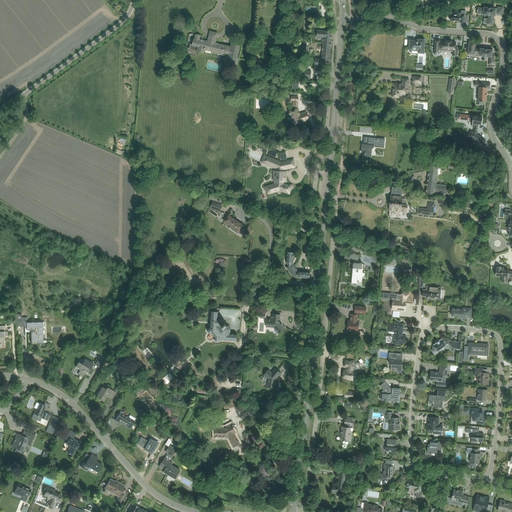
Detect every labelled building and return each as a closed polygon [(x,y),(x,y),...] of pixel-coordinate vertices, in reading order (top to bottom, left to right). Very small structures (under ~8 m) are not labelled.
[(477,10),(477,11),(478,11),(478,13),(484,14),(483,14),(489,15),(488,24),(489,24),(489,25),(492,25),(492,24),(493,25),(494,17),(494,15),(495,16),(495,15),(495,13),(497,13),(497,14),(503,14),(503,8),(498,7),(498,9),(484,7),(484,8),(478,8),(478,10),(477,10)] [(454,15),(450,15),(450,16),(450,17),(450,19),(450,20),(454,20),(454,21),(456,21),(456,20),(457,20),(460,20),(460,22),(464,22),(465,22),(465,15),(466,15),(466,11),(462,11),(462,12),(456,12),(456,14),(454,14),(454,15)] [(330,66),(333,31),(318,30),(317,37),(323,38),(322,59),(315,58),(315,65),(330,66)] [(194,39),(193,45),(199,46),(198,51),(203,52),(209,53),(210,53),(211,53),(211,52),(229,56),(229,58),(236,60),(239,46),(232,44),(231,47),(215,43),(216,39),(212,38),(209,38),(208,42),(203,40),(202,39),(203,36),(196,35),(195,40),(194,39)] [(410,46),(409,50),(419,50),(418,53),(424,53),(425,40),(423,40),(423,39),(420,39),(419,39),(419,41),(415,40),(414,40),(413,40),(410,40),(410,46)] [(435,52),(434,54),(439,54),(439,48),(443,48),(443,51),(451,51),(451,49),(455,49),(456,42),(451,42),(451,40),(446,40),(446,41),(440,41),(440,40),(439,40),(435,40),(435,52)] [(468,54),(474,55),(474,53),(480,54),(480,55),(490,57),(490,62),(489,62),(489,64),(494,64),(494,55),(492,55),(493,50),(481,48),(480,49),(475,49),(476,43),(469,42),(468,54)] [(303,70),(302,78),(310,78),(311,71),(303,70)] [(402,84),(397,84),(394,84),(393,96),(400,97),(400,96),(406,97),(406,93),(407,93),(408,79),(403,79),(402,84)] [(479,87),(478,101),(479,101),(479,104),(482,105),(485,105),(485,102),(486,102),(487,94),(487,88),(490,88),(490,83),(481,82),(481,84),(480,84),(480,85),(481,85),(481,87),(479,87)] [(292,97),(291,100),(294,101),(293,110),(289,111),(294,124),(309,119),(307,112),(299,114),(297,109),(298,97),(292,97)] [(478,129),(478,127),(479,127),(479,124),(482,124),(483,117),(460,114),(460,119),(473,121),(472,126),(475,126),(474,133),(475,134),(474,136),(474,135),(474,136),(473,138),(476,140),(481,143),(484,139),(477,135),(478,129)] [(362,146),(361,148),(362,148),(362,152),(364,152),(364,154),(365,154),(365,157),(366,157),(366,159),(366,160),(367,160),(370,161),(372,149),(372,146),(373,147),(374,146),(383,147),(383,146),(385,146),(385,139),(368,137),(368,143),(366,143),(363,143),(363,145),(365,145),(364,147),(362,146)] [(266,161),(265,163),(277,168),(277,176),(274,176),(274,181),(277,181),(277,182),(277,184),(267,187),(267,188),(268,192),(268,193),(279,190),(289,193),(290,189),(291,189),(291,188),(292,188),(292,187),(292,186),(291,186),(291,185),(290,185),(289,186),(283,184),(283,181),(285,181),(286,176),(285,176),(285,171),(283,171),(284,169),(294,166),(293,160),(281,163),(271,159),(270,158),(268,157),(267,159),(266,159),(266,161)] [(426,190),(426,193),(435,194),(435,192),(447,193),(448,187),(436,185),(439,167),(429,166),(429,170),(426,190)] [(405,205),(405,200),(405,199),(402,198),(403,188),(393,187),(392,195),(391,195),(391,196),(391,202),(389,202),(389,205),(390,206),(390,210),(391,210),(396,210),(398,210),(401,211),(404,211),(407,211),(408,205),(405,205)] [(213,202),(211,208),(220,211),(222,206),(213,202)] [(229,215),(224,221),(231,226),(234,228),(233,230),(238,233),(239,232),(242,227),(244,229),(244,230),(248,235),(253,231),(249,226),(246,228),(243,225),(229,215)] [(297,272),(294,269),(292,265),(292,259),(293,259),(293,252),(288,252),(288,254),(287,254),(287,259),(287,263),(289,265),(287,267),(294,276),(297,274),(299,277),(303,277),(303,278),(307,278),(309,278),(310,273),(303,272),(303,273),(297,272)] [(358,260),(360,255),(351,252),(349,257),(355,259),(354,263),(353,265),(353,269),(352,268),(351,271),(353,272),(352,277),(352,282),(357,283),(357,281),(358,282),(359,282),(361,282),(362,275),(364,276),(365,273),(362,272),(362,269),(363,269),(365,265),(363,264),(363,263),(361,263),(360,263),(357,262),(357,260),(358,260)] [(496,267),(496,275),(502,276),(502,278),(504,278),(505,278),(507,278),(507,276),(508,276),(508,275),(510,275),(511,277),(510,277),(511,278),(511,271),(508,271),(508,270),(504,270),(505,267),(501,267),(497,266),(497,267),(496,267)] [(439,299),(440,299),(441,288),(428,287),(427,289),(427,290),(423,290),(422,296),(426,296),(426,298),(434,298),(434,299),(435,300),(436,300),(437,300),(438,300),(438,299),(439,299)] [(389,295),(388,297),(389,297),(388,299),(393,300),(393,301),(393,302),(392,309),(405,311),(406,302),(405,302),(405,299),(406,299),(409,294),(405,291),(403,290),(400,294),(389,293),(389,295)] [(472,308),(467,308),(463,308),(463,309),(452,308),(452,316),(460,316),(460,318),(463,318),(467,318),(467,317),(471,317),(472,308)] [(230,328),(226,324),(223,319),(217,319),(218,311),(212,311),(210,328),(209,328),(208,329),(208,330),(208,331),(208,332),(209,332),(210,333),(212,333),(214,335),(215,337),(215,339),(215,340),(216,340),(216,341),(217,341),(218,341),(219,341),(219,340),(220,340),(220,339),(226,340),(237,341),(237,334),(235,334),(234,333),(233,333),(232,333),(232,334),(231,334),(230,334),(230,328)] [(347,324),(347,327),(348,327),(348,330),(358,330),(359,322),(357,322),(358,313),(355,312),(355,314),(351,314),(351,318),(351,321),(348,321),(348,323),(347,324)] [(275,327),(279,332),(278,333),(279,333),(285,328),(282,325),(282,324),(281,324),(280,322),(278,322),(279,320),(280,320),(280,314),(272,314),(272,319),(267,318),(266,327),(275,327)] [(43,340),(43,322),(27,322),(27,330),(31,329),(31,340),(43,340)] [(402,336),(403,330),(403,324),(390,323),(389,331),(395,332),(394,344),(402,344),(402,343),(406,343),(406,336),(402,336)] [(448,344),(449,340),(449,339),(444,338),(442,339),(442,338),(439,340),(439,339),(436,341),(436,342),(433,345),(434,346),(433,346),(432,351),(434,354),(438,351),(442,349),(443,350),(444,349),(444,348),(444,347),(448,344)] [(458,340),(458,342),(449,340),(448,344),(452,348),(458,349),(460,350),(462,340),(458,340)] [(465,347),(464,360),(469,360),(469,354),(488,356),(489,345),(483,344),(483,345),(480,345),(480,344),(469,343),(469,347),(465,347)] [(391,364),(391,370),(397,371),(397,372),(400,372),(400,371),(402,371),(403,367),(402,366),(402,360),(402,354),(389,353),(389,359),(390,359),(389,363),(391,364)] [(101,354),(97,361),(103,364),(106,357),(101,354)] [(79,362),(76,367),(80,369),(78,374),(83,377),(87,370),(89,372),(94,364),(85,359),(82,364),(79,362)] [(344,370),(343,378),(347,378),(347,379),(352,380),(353,380),(353,379),(354,374),(354,371),(354,368),(355,368),(355,370),(361,369),(360,363),(358,363),(359,362),(356,363),(357,363),(355,363),(355,366),(354,366),(355,361),(351,361),(346,360),(345,367),(347,367),(346,371),(344,370)] [(447,375),(447,366),(440,366),(440,373),(431,372),(430,380),(438,381),(438,382),(437,382),(436,386),(448,387),(448,383),(441,382),(441,381),(442,381),(443,375),(447,375)] [(281,373),(277,370),(275,368),(272,372),(269,369),(264,375),(268,379),(267,387),(275,388),(275,384),(276,384),(276,383),(275,383),(276,379),(281,373)] [(477,383),(488,384),(488,380),(488,377),(489,377),(489,373),(482,373),(482,369),(475,368),(475,375),(478,376),(477,383)] [(401,393),(400,393),(401,389),(393,388),(392,389),(391,389),(385,382),(380,386),(385,391),(385,394),(382,393),(382,400),(385,400),(387,401),(387,400),(390,401),(390,402),(391,403),(392,403),(392,404),(393,404),(394,403),(395,403),(395,402),(396,401),(399,401),(399,396),(400,396),(401,396),(402,395),(402,394),(401,393)] [(112,399),(116,392),(107,387),(106,389),(102,387),(96,397),(104,401),(107,396),(112,399)] [(486,400),(486,395),(487,395),(487,390),(478,389),(478,400),(486,400)] [(429,395),(428,403),(429,404),(433,404),(433,406),(439,407),(442,404),(442,400),(445,401),(446,391),(445,391),(445,392),(443,392),(438,391),(437,395),(429,395)] [(35,409),(32,418),(38,420),(39,416),(49,420),(51,415),(46,412),(49,404),(45,402),(44,405),(41,403),(38,410),(35,409)] [(389,412),(389,409),(379,409),(379,413),(384,414),(383,416),(385,416),(384,429),(393,430),(394,431),(397,431),(397,430),(399,430),(400,418),(395,418),(395,417),(392,417),(393,412),(389,412)] [(485,424),(485,416),(483,416),(483,412),(480,412),(480,409),(472,409),(471,420),(477,421),(477,423),(485,424)] [(130,429),(135,421),(123,414),(124,413),(120,411),(115,420),(120,422),(120,421),(129,427),(129,428),(130,429)] [(429,417),(429,422),(428,426),(427,426),(426,431),(433,431),(433,430),(443,430),(443,425),(439,425),(439,418),(429,417)] [(353,425),(353,420),(345,419),(345,423),(345,424),(345,427),(342,426),(341,434),(342,434),(341,439),(351,441),(352,431),(351,431),(351,427),(351,425),(353,425)] [(50,422),(46,431),(52,434),(57,425),(50,422)] [(232,424),(225,428),(215,427),(215,436),(229,437),(234,447),(239,444),(238,441),(239,441),(238,440),(234,433),(236,432),(232,424)] [(472,436),(471,442),(477,443),(477,441),(483,442),(484,434),(477,433),(477,429),(466,428),(466,433),(473,433),(473,436),(472,436)] [(12,447),(22,451),(27,440),(31,442),(34,435),(24,430),(25,431),(24,433),(23,433),(23,435),(17,433),(14,439),(15,439),(12,447)] [(78,448),(81,445),(80,444),(80,443),(78,442),(78,441),(77,440),(73,438),(76,433),(70,430),(69,433),(66,438),(68,440),(66,443),(70,446),(67,452),(69,453),(70,454),(70,453),(72,455),(74,450),(75,450),(76,449),(77,449),(78,448)] [(141,437),(137,444),(144,448),(144,449),(152,454),(152,453),(158,443),(150,438),(149,441),(141,437)] [(392,453),(396,453),(397,447),(396,447),(396,444),(397,444),(398,440),(387,439),(387,446),(386,446),(385,451),(392,451),(392,453)] [(442,442),(430,441),(430,447),(428,447),(427,450),(425,450),(425,456),(431,456),(431,454),(432,454),(432,452),(435,453),(435,452),(441,452),(442,442)] [(166,452),(168,453),(173,456),(173,457),(178,449),(170,445),(166,452)] [(467,449),(467,453),(471,453),(470,463),(471,463),(470,466),(476,467),(476,463),(479,463),(479,457),(481,457),(481,454),(478,453),(478,449),(467,449)] [(91,454),(87,462),(85,461),(81,467),(86,470),(89,466),(98,471),(97,471),(98,472),(102,464),(94,460),(96,457),(91,454)] [(180,470),(172,465),(173,463),(170,462),(165,458),(160,467),(165,470),(164,472),(167,474),(172,477),(175,479),(180,470)] [(393,476),(393,475),(392,475),(392,473),(393,473),(393,466),(388,466),(388,464),(385,464),(384,474),(381,474),(381,480),(391,481),(392,475),(393,476)] [(343,495),(344,490),(346,473),(345,473),(340,472),(338,485),(333,484),(332,491),(335,492),(335,493),(343,495)] [(117,500),(120,502),(125,494),(121,492),(124,486),(119,482),(118,484),(110,479),(109,481),(109,480),(108,482),(105,488),(107,489),(107,488),(113,491),(112,492),(118,496),(119,496),(117,500)] [(408,480),(406,487),(409,488),(408,492),(414,493),(414,491),(417,491),(416,494),(416,497),(419,497),(417,503),(418,503),(418,502),(420,502),(420,503),(421,498),(422,493),(421,492),(423,483),(417,481),(416,482),(408,480)] [(25,501),(29,493),(31,489),(18,484),(14,493),(15,493),(22,496),(21,499),(25,501)] [(61,495),(58,494),(59,493),(55,491),(55,490),(46,486),(44,490),(46,491),(44,496),(48,498),(47,501),(48,501),(48,503),(54,506),(56,499),(59,500),(61,495)] [(452,498),(451,503),(459,505),(463,506),(464,503),(466,503),(468,496),(462,495),(463,491),(460,490),(454,489),(452,498)] [(473,511),(478,511),(486,511),(487,510),(488,511),(491,511),(493,505),(488,504),(490,498),(477,494),(473,511)] [(499,505),(498,510),(504,511),(511,511),(511,504),(509,503),(508,504),(505,503),(505,501),(500,500),(499,505)] [(378,506),(368,504),(368,503),(365,502),(364,509),(357,508),(356,511),(381,511),(382,509),(378,508),(378,506)] [(21,511),(26,511),(30,506),(24,503),(21,511)] [(133,503),(128,511),(148,511),(143,509),(142,510),(139,508),(139,507),(133,503)]
